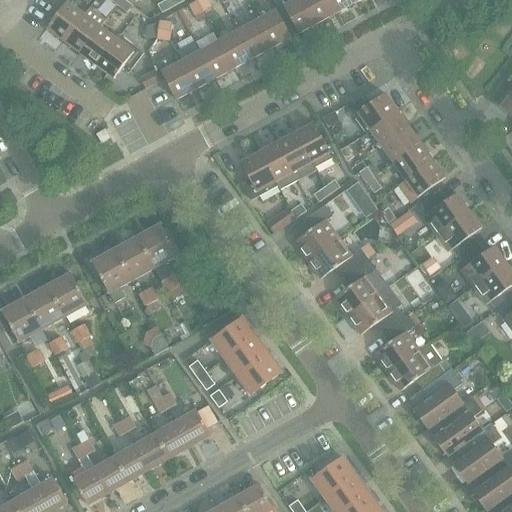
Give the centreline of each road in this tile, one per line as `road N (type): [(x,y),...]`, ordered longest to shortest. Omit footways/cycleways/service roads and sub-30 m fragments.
road 1 (residential): [(338,400),(165,159)]
road 2 (residential): [(165,159),(360,51),(386,45)]
road 3 (residential): [(152,511),(338,400)]
road 4 (residential): [(386,45),(409,65),(511,210)]
road 5 (residential): [(107,114),(0,26)]
road 6 (residential): [(418,511),(338,400)]
road 7 (residential): [(50,220),(165,159)]
